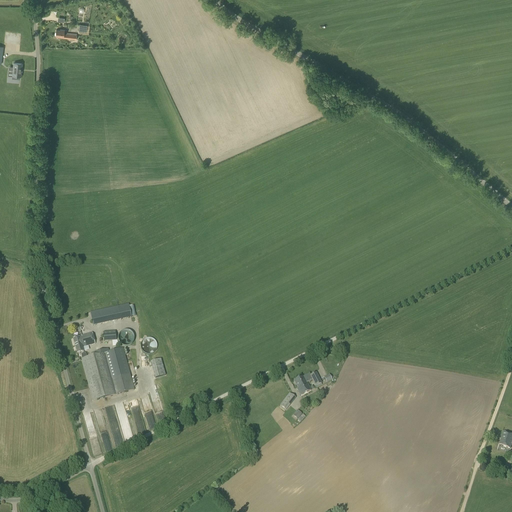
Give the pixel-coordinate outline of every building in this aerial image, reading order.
[(67,30),(60,29),(60,30),(56,29),(55,37),(64,38),(76,39),(77,34),(66,32),(67,30)] [(21,44),(22,33),(6,31),(4,42),(21,44)] [(21,76),(22,63),(13,62),(12,79),(20,80),(20,76),(21,76)] [(95,317),(111,314),(110,308),(90,312),(93,326),(96,325),(95,317)] [(104,342),(116,341),(115,331),(103,332),(104,342)] [(126,347),(127,346),(128,346),(130,346),(131,345),(132,344),(133,343),(133,342),(134,340),(134,339),(134,338),(134,336),(133,335),(133,334),(132,333),(131,332),(129,331),(128,331),(127,331),(126,331),(124,331),(123,331),(122,332),(121,333),(120,334),(119,335),(118,336),(118,337),(118,339),(118,340),(118,341),(119,342),(120,344),(121,345),(122,345),(123,346),(124,346),(126,347)] [(79,337),(73,339),(77,354),(84,352),(82,348),(95,344),(92,333),(79,336),(79,337)] [(93,401),(115,395),(134,390),(130,375),(123,348),(109,352),(108,349),(91,354),(92,357),(82,359),(93,401)] [(306,383),(312,380),(315,387),(322,384),(316,372),(304,379),(303,377),(294,381),(297,388),(306,383)] [(297,388),(296,388),(300,396),(311,391),(307,383),(306,383),(297,388)] [(297,397),(291,392),(281,404),(287,409),(297,397)] [(297,419),(302,414),(297,410),(292,415),(297,419)] [(511,443),(511,434),(503,432),(503,433),(502,432),(501,435),(502,436),(501,439),(499,444),(510,448),(511,443)]
